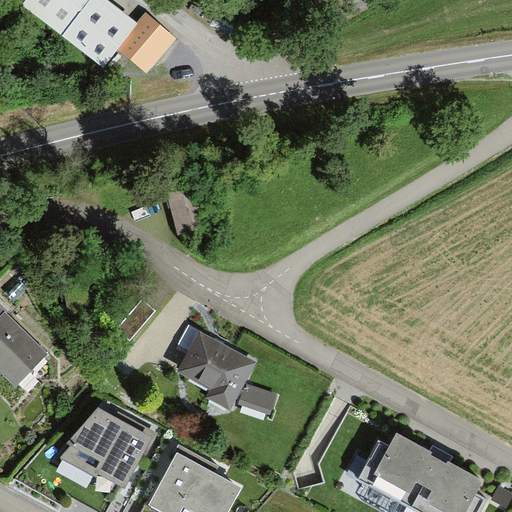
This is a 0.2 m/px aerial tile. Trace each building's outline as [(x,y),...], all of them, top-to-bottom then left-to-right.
[(134,26),(100,0),(25,0),(21,5),(109,71),(122,54),(142,69),(168,36),(141,16),(134,26)] [(196,188),(168,195),(178,232),(206,225),(196,188)] [(43,352),(0,310),(0,370),(13,383),(43,352)] [(252,363),(197,334),(178,371),(210,387),(206,396),(228,408),(252,363)] [(274,396),(246,387),(240,403),(269,413),(274,396)] [(154,437),(100,407),(68,442),(72,444),(61,457),(97,477),(99,473),(126,488),(154,437)] [(484,478),(400,432),(394,441),(378,432),(352,479),(411,511),(480,511),(488,498),(477,492),(484,478)] [(178,451),(150,503),(166,511),(230,511),(244,486),(178,451)]
